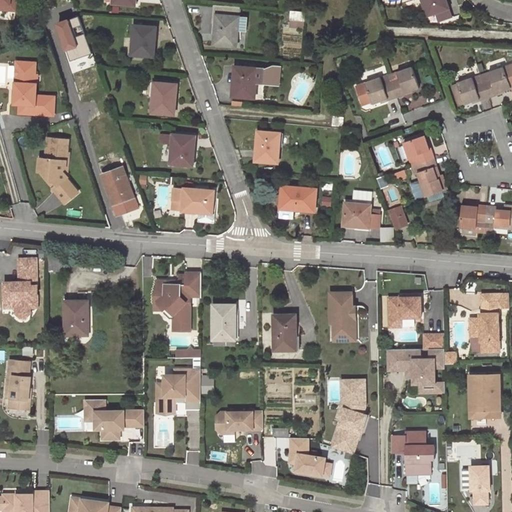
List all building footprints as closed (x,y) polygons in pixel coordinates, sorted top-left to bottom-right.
[(0,0),(0,9),(17,10),(18,0),(0,0)] [(445,0),(421,0),(427,15),(435,12),(437,20),(451,15),(445,0)] [(306,12),(291,11),(291,19),(305,21),(306,12)] [(246,26),(246,17),(216,14),(214,44),(236,46),(238,30),(238,26),(246,26)] [(79,18),(57,26),(70,63),(92,55),(79,18)] [(157,26),(134,24),(132,54),(154,56),(157,26)] [(36,62),(17,61),(16,103),(22,104),(30,104),(30,113),(55,114),(56,95),(38,94),(38,83),(36,83),(33,83),(33,74),(36,74),(36,62)] [(511,63),(481,75),(489,98),(498,95),(497,92),(511,87),(511,63)] [(273,64),(265,68),(264,81),(279,82),(280,65),(273,64)] [(235,65),(233,95),(255,97),(256,81),(264,81),(265,68),(235,65)] [(413,67),(390,75),(398,97),(406,94),(405,91),(419,86),(413,67)] [(398,97),(390,75),(356,86),(362,105),(372,101),(373,103),(388,98),(389,100),(398,97)] [(489,98),(481,75),(457,83),(464,104),(480,98),(481,101),(489,98)] [(177,84),(154,82),(152,112),(174,114),(177,84)] [(345,117),(334,115),(333,126),(344,127),(345,117)] [(281,133),(259,131),(256,161),(279,163),(281,133)] [(172,134),(160,133),(159,143),(172,144),(172,134)] [(196,136),(172,134),(172,144),(170,164),(194,166),(196,136)] [(404,142),(412,166),(421,162),(431,159),(435,158),(431,148),(430,149),(424,134),(404,142)] [(69,140),(48,138),(46,158),(40,158),(39,171),(44,171),(51,180),(52,179),(57,185),(53,188),(65,202),(78,192),(67,177),(68,177),(64,171),(66,168),(67,160),(69,161),(70,153),(68,153),(69,140)] [(412,166),(414,173),(417,172),(426,197),(449,188),(443,174),(441,174),(435,158),(431,159),(421,162),(412,166)] [(124,166),(102,175),(117,215),(138,208),(124,166)] [(39,171),(53,188),(57,185),(52,179),(51,180),(44,171),(39,171)] [(404,171),(393,175),(395,181),(406,176),(404,171)] [(389,175),(380,178),(383,186),(392,182),(389,175)] [(317,188),(282,185),(281,209),(295,210),(315,211),(317,188)] [(174,187),(173,199),(183,200),(182,210),(200,211),(213,212),(215,190),(174,187)] [(354,190),(353,203),(372,204),(373,191),(354,190)] [(172,209),(182,210),(183,200),(173,199),(172,209)] [(353,203),(346,202),(344,225),(370,227),(371,214),(371,209),(372,204),(353,203)] [(401,205),(388,210),(396,228),(407,224),(401,205)] [(476,227),(477,220),(485,221),(487,206),(477,205),(477,207),(462,205),(460,226),(476,227)] [(487,206),(485,221),(493,221),(493,227),(511,228),(511,205),(508,205),(508,208),(487,206)] [(295,210),(281,209),(280,217),(294,219),(295,210)] [(215,212),(213,212),(200,211),(199,221),(214,223),(215,212)] [(371,214),(370,227),(380,227),(381,215),(380,215),(371,214)] [(485,221),(477,220),(476,227),(476,231),(485,232),(485,226),(485,221)] [(395,240),(394,226),(381,227),(381,241),(395,240)] [(65,255),(49,254),(49,271),(65,272),(65,255)] [(18,307),(18,314),(22,318),(28,317),(32,314),(31,307),(31,304),(39,303),(38,286),(40,286),(39,258),(24,259),(24,275),(21,275),(21,282),(6,283),(6,299),(14,299),(14,308),(18,307)] [(202,293),(202,271),(186,272),(186,274),(180,274),(180,280),(180,283),(170,283),(170,289),(165,289),(166,283),(165,280),(157,280),(157,291),(154,291),(154,302),(157,302),(165,310),(168,307),(174,313),(174,317),(177,317),(178,330),(192,329),(192,305),(187,305),(187,296),(192,296),(192,290),(196,290),(196,293),(202,293)] [(354,306),(354,292),(332,292),(332,323),(335,323),(335,340),(357,340),(357,318),(346,318),(346,306),(354,306)] [(508,293),(480,294),(481,311),(483,311),(484,313),(479,313),(479,318),(469,318),(469,336),(479,335),(480,341),(498,340),(497,307),(508,306),(508,293)] [(402,317),(422,317),(421,295),(411,295),(411,297),(401,297),(390,298),(390,318),(402,317)] [(66,301),(67,334),(67,335),(84,334),(84,323),(89,323),(88,300),(66,301)] [(236,305),(213,304),(213,339),(214,340),(234,339),(234,327),(236,327),(236,305)] [(357,318),(357,306),(354,306),(346,306),(346,318),(357,318)] [(174,313),(168,307),(165,310),(164,311),(171,317),(174,317),(174,313)] [(296,314),(275,314),(275,350),(295,350),(295,337),(297,336),(296,314)] [(402,317),(390,318),(391,327),(403,326),(402,317)] [(431,349),(445,348),(445,334),(425,334),(425,349),(431,349)] [(479,335),(469,336),(470,352),(499,351),(498,340),(480,341),(479,335)] [(415,375),(415,383),(421,383),(423,383),(423,388),(436,388),(436,382),(435,369),(435,366),(445,366),(445,364),(445,352),(445,348),(431,349),(431,359),(422,359),(421,349),(390,349),(390,368),(390,370),(408,370),(408,369),(415,369),(415,375)] [(445,352),(445,364),(455,363),(455,352),(445,352)] [(32,362),(12,360),(8,398),(12,398),(18,399),(17,408),(30,409),(32,377),(30,377),(32,362)] [(202,401),(202,369),(176,369),(176,375),(165,375),(166,383),(158,383),(158,403),(176,403),(176,400),(176,396),(186,396),(186,400),(202,401)] [(470,374),(471,417),(483,416),(486,416),(486,409),(501,408),(500,373),(470,374)] [(214,381),(209,381),(209,378),(204,378),(204,393),(209,393),(209,391),(214,391),(214,381)] [(347,379),(347,390),(366,390),(366,379),(347,379)] [(423,383),(421,383),(421,392),(446,392),(446,382),(436,382),(436,388),(423,388),(423,383)] [(342,417),(333,447),(353,453),(360,431),(362,432),(367,415),(363,414),(366,406),(366,390),(347,390),(347,403),(345,408),(341,406),(338,416),(342,417)] [(107,399),(101,400),(101,411),(96,411),(97,429),(103,429),(103,439),(121,439),(121,429),(126,429),(126,427),(146,426),(146,411),(107,411),(107,399)] [(96,411),(101,411),(101,400),(87,400),(87,421),(96,421),(96,411)] [(158,403),(158,413),(176,413),(176,403),(158,403)] [(263,429),(263,411),(221,412),(217,416),(217,429),(221,433),(225,429),(234,429),(263,429)] [(407,435),(393,435),(393,453),(407,453),(407,474),(419,474),(419,471),(432,470),(432,459),(436,458),(436,445),(427,445),(427,432),(407,432),(407,435)] [(309,437),(291,437),(291,452),(290,457),(297,458),(296,463),(294,470),(322,475),(325,460),(326,457),(308,454),(309,437)] [(332,461),(325,460),(322,475),(329,476),(332,461)] [(490,465),(471,466),(472,491),(474,491),(475,505),(488,504),(488,490),(490,490),(490,465)] [(51,511),(51,491),(26,491),(26,494),(18,494),(5,494),(5,496),(0,496),(0,503),(5,503),(5,509),(5,511),(19,511),(18,511),(51,511)] [(122,511),(123,508),(110,506),(111,502),(74,497),(73,503),(83,504),(81,511),(122,511)] [(81,511),(83,504),(73,503),(71,511),(81,511)]
